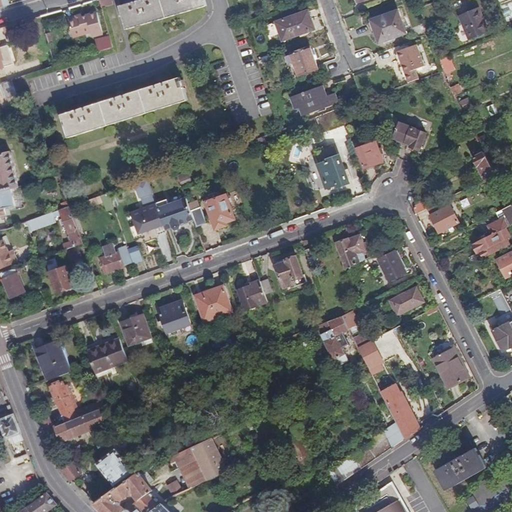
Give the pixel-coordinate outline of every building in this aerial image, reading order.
[(139,0),(121,6),(128,29),(207,5),(205,0),(139,0)] [(283,41),(315,30),(308,10),(276,22),(283,41)] [(399,11),(372,22),(380,45),(408,35),(399,11)] [(469,40),(487,33),(482,23),(483,23),(479,11),(460,18),(469,40)] [(102,34),(103,32),(97,12),(68,21),(73,37),(91,32),(92,37),(102,34)] [(111,46),(108,36),(93,41),(96,51),(111,46)] [(7,45),(0,47),(0,69),(4,68),(14,64),(7,45)] [(416,70),(425,67),(418,46),(399,53),(410,83),(419,80),(416,70)] [(299,76),(319,69),(310,47),(291,54),(299,76)] [(43,67),(40,59),(19,66),(22,74),(43,67)] [(12,80),(17,94),(30,89),(26,76),(12,80)] [(62,115),(69,139),(187,101),(180,78),(62,115)] [(0,84),(0,99),(17,94),(12,80),(0,84)] [(455,95),(463,92),(460,83),(452,86),(455,95)] [(304,116),(335,104),(332,96),(321,100),(320,96),(322,95),(320,89),(289,99),(293,110),(301,107),(304,116)] [(490,115),(497,114),(495,104),(488,106),(490,115)] [(348,106),(341,109),(343,116),(350,114),(348,106)] [(343,116),(341,109),(318,117),(324,133),(347,125),(343,116)] [(421,152),(428,135),(401,124),(394,140),(412,147),(411,149),(421,152)] [(349,153),(356,150),(352,138),(348,139),(350,145),(347,146),(349,153)] [(380,157),(384,156),(382,152),(379,153),(375,143),(359,149),(366,169),(383,163),(382,161),(380,157)] [(340,186),(350,182),(336,146),(319,153),(323,165),(321,165),(329,187),(337,184),(340,186)] [(0,192),(13,189),(19,188),(10,152),(0,153),(0,192)] [(497,175),(485,153),(475,159),(486,180),(497,175)] [(187,171),(178,175),(182,185),(191,182),(187,171)] [(13,189),(0,192),(0,216),(6,215),(5,209),(16,206),(13,189)] [(227,223),(236,219),(228,196),(219,199),(217,196),(209,199),(207,200),(217,229),(227,225),(227,223)] [(157,204),(166,228),(173,226),(173,228),(176,228),(180,227),(180,223),(194,219),(191,211),(189,204),(187,199),(169,206),(167,200),(157,204)] [(63,210),(70,207),(69,204),(68,201),(61,203),(63,210)] [(198,201),(189,204),(191,211),(200,207),(198,201)] [(415,209),(417,215),(428,209),(432,207),(429,202),(415,209)] [(432,207),(428,209),(431,216),(440,233),(460,223),(451,206),(443,210),(440,203),(432,207)] [(167,232),(166,228),(157,204),(132,213),(136,226),(131,227),(135,238),(143,236),(143,233),(156,229),(158,235),(167,232)] [(511,206),(504,210),(510,222),(507,223),(505,220),(501,222),(489,227),(493,236),(508,228),(511,226),(511,206)] [(63,213),(71,210),(70,207),(63,210),(54,214),(55,216),(63,213)] [(194,219),(197,228),(207,224),(201,207),(200,207),(191,211),(194,219)] [(77,226),(73,213),(71,210),(63,213),(74,242),(66,246),(68,250),(77,246),(83,244),(77,226)] [(504,210),(497,214),(501,222),(505,220),(507,223),(510,222),(504,210)] [(73,213),(77,226),(82,225),(77,211),(73,213)] [(56,219),(55,216),(54,214),(29,223),(31,228),(56,219)] [(508,228),(493,236),(474,245),(479,255),(475,256),(478,262),(511,246),(509,240),(511,238),(511,236),(508,228)] [(346,271),(351,269),(367,261),(364,256),(370,254),(368,249),(365,249),(361,238),(349,242),(348,241),(336,245),(346,271)] [(0,269),(14,264),(5,241),(0,243),(0,269)] [(106,273),(133,263),(127,246),(120,249),(121,251),(119,252),(117,253),(113,244),(103,248),(106,257),(101,259),(106,273)] [(151,245),(141,249),(143,255),(153,251),(151,245)] [(81,257),(77,246),(68,250),(71,260),(81,257)] [(312,267),(320,264),(314,248),(306,251),(312,267)] [(390,283),(406,275),(396,253),(380,260),(390,283)] [(503,281),(511,276),(511,253),(499,260),(504,271),(500,273),(503,281)] [(285,290),(296,286),(294,280),(303,276),(296,258),(286,261),(287,264),(276,267),(285,290)] [(29,273),(36,271),(34,263),(27,266),(29,273)] [(57,294),(75,287),(67,266),(49,273),(57,294)] [(21,268),(1,274),(11,300),(26,294),(18,272),(22,270),(21,268)] [(294,280),(296,286),(297,287),(308,283),(305,275),(303,276),(294,280)] [(261,283),(260,281),(251,284),(252,286),(239,291),(246,311),(268,303),(266,296),(261,283)] [(269,281),(261,283),(266,296),(274,293),(269,281)] [(206,323),(234,313),(224,287),(196,298),(206,323)] [(399,317),(426,303),(418,288),(391,302),(399,317)] [(168,334),(192,325),(184,302),(160,311),(163,322),(159,323),(161,327),(165,326),(168,334)] [(360,325),(353,313),(343,318),(350,331),(351,330),(360,325)] [(130,347),(153,339),(144,317),(121,325),(130,347)] [(350,331),(343,318),(331,322),(334,329),(323,335),(339,369),(351,363),(343,347),(338,337),(345,334),(350,331)] [(511,318),(492,328),(503,351),(510,348),(511,349),(511,348),(511,318)] [(334,329),(331,322),(319,327),(323,335),(334,329)] [(360,325),(351,330),(354,335),(362,331),(360,325)] [(374,342),(385,336),(380,327),(355,341),(359,350),(374,342)] [(338,337),(343,347),(350,344),(345,334),(338,337)] [(128,361),(120,341),(89,352),(93,365),(97,374),(128,361)] [(385,365),(374,342),(359,350),(373,376),(384,370),(382,366),(385,365)] [(40,350),(52,382),(73,373),(61,343),(40,350)] [(454,349),(433,359),(449,389),(470,378),(467,370),(464,371),(454,349)] [(256,352),(255,352),(232,361),(235,368),(263,357),(260,350),(256,352)] [(141,395),(151,392),(145,377),(136,380),(141,395)] [(51,389),(65,424),(81,418),(68,387),(65,388),(63,384),(51,389)] [(405,441),(421,430),(398,387),(382,395),(397,423),(405,441)] [(54,428),(46,432),(48,438),(57,435),(60,443),(92,431),(104,427),(99,412),(81,418),(65,424),(54,428)] [(24,440),(14,416),(0,421),(7,438),(12,437),(14,444),(24,440)] [(50,418),(41,421),(46,432),(54,428),(50,418)] [(393,449),(405,441),(397,423),(384,432),(393,449)] [(296,428),(300,436),(302,440),(308,436),(301,425),(296,428)] [(296,428),(294,426),(286,430),(291,441),(300,436),(296,428)] [(333,490),(393,449),(384,432),(382,429),(370,435),(373,441),(324,475),(333,490)] [(291,441),(307,471),(312,468),(316,466),(306,447),(302,440),(300,436),(291,441)] [(302,440),(306,447),(312,445),(308,436),(302,440)] [(211,439),(172,457),(187,490),(226,472),(213,443),(211,439)] [(306,447),(316,466),(321,463),(312,445),(306,447)] [(96,463),(114,488),(133,474),(114,449),(96,463)] [(475,449),(434,472),(445,492),(486,469),(475,449)] [(431,450),(423,454),(425,459),(433,455),(431,450)] [(63,464),(60,465),(63,472),(70,481),(80,472),(72,463),(65,469),(63,464)] [(152,490),(144,479),(138,471),(133,474),(114,488),(94,502),(103,511),(149,511),(159,504),(157,502),(160,499),(152,490)] [(157,486),(150,476),(144,479),(152,490),(157,486)] [(167,486),(173,496),(184,490),(178,480),(167,486)] [(390,484),(399,500),(403,497),(393,482),(390,484)] [(411,511),(403,497),(399,500),(390,484),(356,507),(359,511),(411,511)] [(476,511),(478,511),(494,501),(484,488),(467,500),(476,511)] [(47,511),(58,505),(47,494),(21,511),(47,511)]
